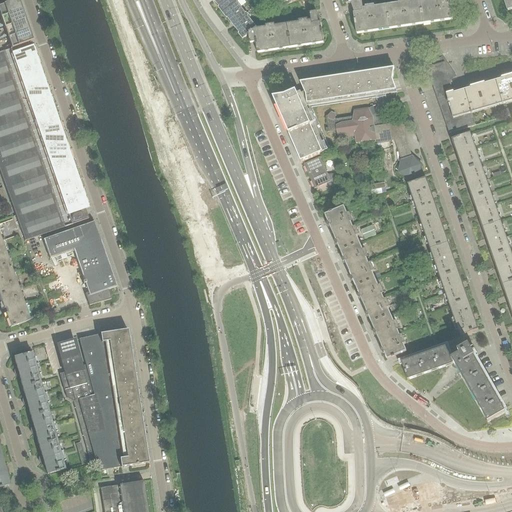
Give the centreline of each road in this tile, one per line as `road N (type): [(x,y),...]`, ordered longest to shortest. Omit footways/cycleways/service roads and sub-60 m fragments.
road 1 (residential): [(511,446),(448,434),(371,365),(247,75)]
road 2 (residential): [(511,380),(398,51)]
road 3 (residential): [(29,0),(133,311)]
road 4 (secondary): [(260,229),(165,0)]
road 5 (secondary): [(256,271),(271,356),(268,511)]
road 6 (residential): [(133,311),(166,511)]
road 7 (secondary): [(182,95),(256,271)]
road 8 (secondary): [(260,229),(261,209),(221,79)]
road 9 (secondary): [(370,476),(393,462),(477,487),(511,483)]
road 10 (residential): [(0,346),(133,311)]
road 11 (secondary): [(306,347),(260,229)]
